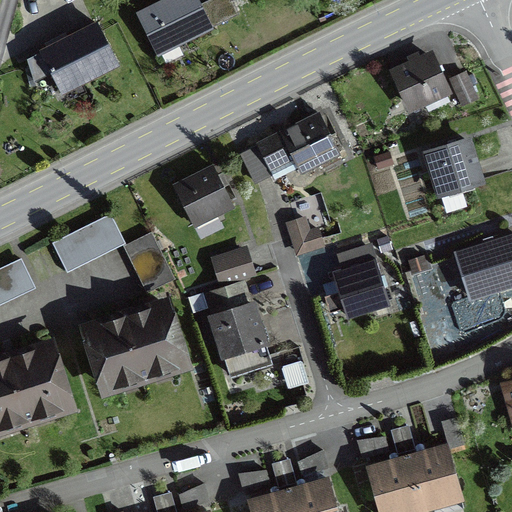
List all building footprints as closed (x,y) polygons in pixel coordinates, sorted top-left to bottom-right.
[(194,0),(175,0),(139,18),(160,59),(239,19),(229,0),(222,0),(200,11),(194,0)] [(118,72),(96,28),(41,55),(63,99),(118,72)] [(431,56),(392,74),(411,115),(450,97),(431,56)] [(466,77),(450,84),(462,112),(479,105),(466,77)] [(338,152),(320,115),(241,154),(255,183),(273,174),(268,163),(290,152),(299,171),(338,152)] [(480,181),(468,141),(429,153),(445,207),(452,212),(463,208),(466,202),(462,187),(480,181)] [(232,212),(213,171),(177,188),(196,229),(232,212)] [(67,277),(124,250),(109,220),(53,248),(67,277)] [(306,222),(287,229),(298,260),(324,251),(318,234),(311,236),(306,222)] [(151,239),(125,252),(148,298),(174,285),(151,239)] [(511,294),(511,241),(457,259),(472,307),(511,294)] [(391,310),(372,250),(339,261),(344,277),(334,280),(348,324),(391,310)] [(255,282),(247,251),(213,260),(221,291),(255,282)] [(0,310),(34,295),(21,265),(0,273),(0,310)] [(253,302),(212,315),(230,375),(271,363),(253,302)] [(189,375),(167,303),(81,329),(103,401),(189,375)] [(0,440),(74,417),(51,343),(0,359),(0,440)] [(511,388),(503,391),(511,423),(511,388)] [(458,417),(442,422),(449,447),(465,443),(458,417)] [(410,425),(392,430),(399,452),(416,447),(410,425)] [(387,436),(357,440),(363,459),(389,452),(387,436)] [(323,449),(299,462),(303,475),(328,467),(323,449)] [(407,460),(421,511),(434,511),(462,504),(446,450),(407,460)] [(289,460),(272,465),(279,488),(296,483),(289,460)] [(421,511),(407,460),(368,471),(379,511),(421,511)] [(267,469),(238,473),(243,493),(269,485),(267,469)] [(205,482),(181,495),(185,508),(210,501),(205,482)] [(289,495),(293,511),(335,511),(327,484),(289,495)] [(174,511),(169,492),(151,497),(155,511),(174,511)] [(293,511),(289,495),(250,506),(251,511),(293,511)]
